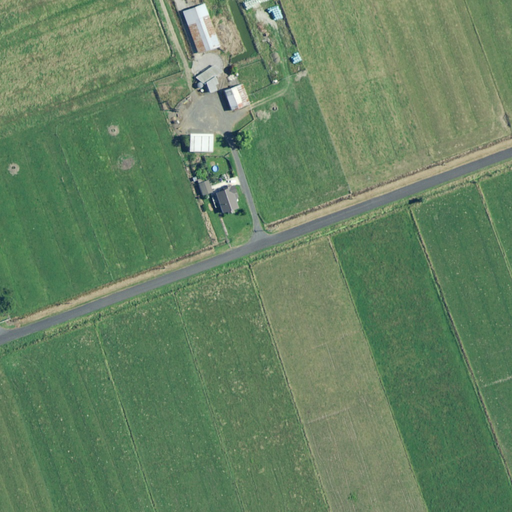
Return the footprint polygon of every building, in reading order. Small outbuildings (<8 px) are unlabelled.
[(219,46),(203,4),(181,12),(186,24),(184,25),(195,55),(219,46)] [(221,72),(215,64),(196,77),(201,84),(203,83),(209,93),(215,89),(213,85),(217,83),(213,77),(221,72)] [(248,104),(241,84),(223,91),(230,111),(248,104)] [(211,135),(188,134),(187,151),(210,152),(211,135)] [(211,192),(207,179),(197,183),(201,195),(211,192)] [(236,197),(232,186),(214,193),(221,213),(237,208),(233,198),(236,197)]
